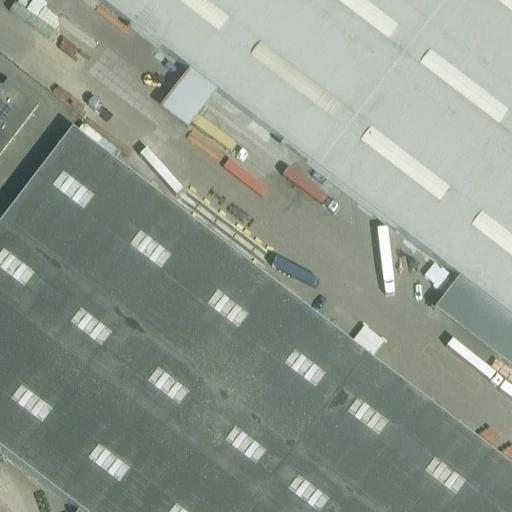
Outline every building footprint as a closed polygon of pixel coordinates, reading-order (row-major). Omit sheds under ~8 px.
[(96,0),(198,78),(257,0),(96,0)] [(316,169),(445,0),(257,0),(198,78),(316,169)] [(434,260),(511,158),(511,0),(445,0),(316,169),(434,260)] [(0,159),(40,108),(6,82),(0,90),(0,159)] [(0,452),(38,482),(219,245),(72,133),(0,226),(0,452)] [(511,319),(511,158),(434,260),(511,319)] [(77,511),(248,511),(366,358),(219,245),(38,482),(77,511)] [(481,511),(511,472),(511,469),(366,358),(248,511),(481,511)] [(511,511),(511,472),(481,511),(511,511)]
